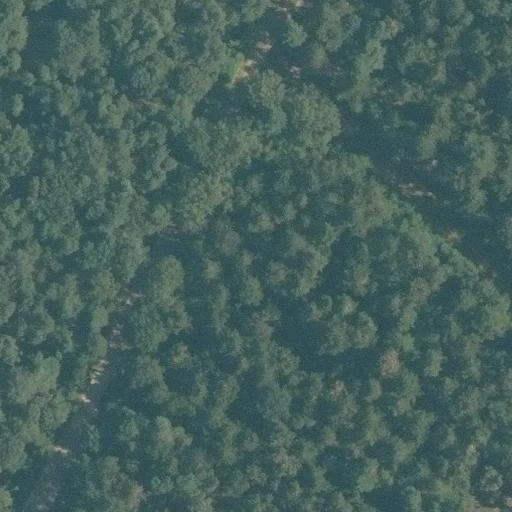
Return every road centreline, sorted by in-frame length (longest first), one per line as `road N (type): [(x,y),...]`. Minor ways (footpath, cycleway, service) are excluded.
road 1 (track): [(26,511),(283,0)]
road 2 (track): [(252,61),(511,311)]
